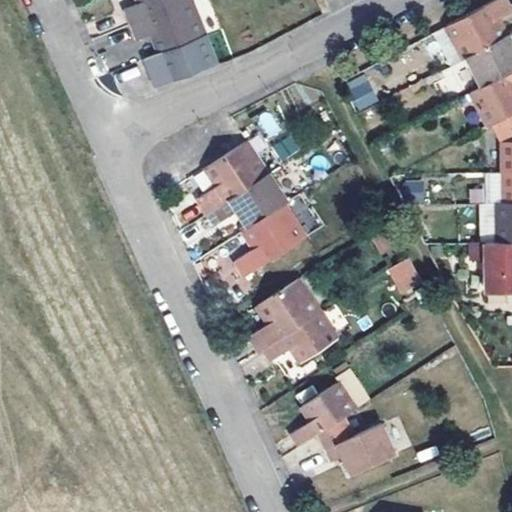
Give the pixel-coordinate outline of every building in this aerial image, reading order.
[(137,25),(198,0),(197,0),(142,0),(144,3),(131,8),(137,25)] [(211,34),(198,0),(137,25),(143,40),(156,36),(163,54),(211,34)] [(492,15),(499,11),(511,3),(509,0),(485,0),(447,20),(464,52),(468,50),(508,29),(501,16),(494,19),(492,15)] [(501,16),(499,11),(492,15),(494,19),(501,16)] [(511,48),(510,44),(511,43),(511,26),(508,29),(468,50),(484,79),(511,64),(511,48)] [(211,34),(163,54),(150,59),(161,87),(222,63),(211,34)] [(511,84),(511,64),(484,79),(472,86),(490,119),(496,116),(511,107),(511,84)] [(365,73),(344,83),(358,111),(379,101),(365,73)] [(511,107),(496,116),(507,137),(508,166),(511,165),(511,107)] [(256,120),(270,140),(283,130),(269,111),(256,120)] [(272,144),(280,160),(300,151),(292,135),(272,144)] [(249,136),(207,163),(219,181),(200,193),(209,207),(270,167),(249,136)] [(511,165),(508,166),(494,166),(494,197),(511,196),(511,165)] [(271,166),(270,167),(209,207),(218,220),(242,206),(252,219),(285,197),(290,194),(271,166)] [(405,181),(407,204),(426,202),(424,179),(405,181)] [(511,196),(494,197),(481,198),(482,236),(511,235),(511,196)] [(307,230),(285,197),(252,219),(246,223),(257,241),(239,254),(248,268),(307,230)] [(388,245),(404,236),(392,213),(375,222),(388,245)] [(511,235),(482,236),(474,236),(474,254),(489,254),(490,284),(495,284),(511,283),(511,235)] [(410,247),(394,258),(405,278),(422,269),(410,247)] [(253,328),(263,344),(268,340),(324,304),(302,271),(261,298),(272,316),(253,328)] [(511,283),(495,284),(495,292),(511,291),(511,283)] [(324,304),(268,340),(276,352),(296,339),(305,352),(340,330),(324,304)] [(353,366),(343,373),(360,401),(370,393),(353,366)] [(340,414),(360,401),(343,373),(309,396),(318,411),(296,426),(303,437),(321,426),(340,414)] [(340,414),(321,426),(330,441),(337,455),(351,449),(359,466),(401,447),(385,416),(349,433),(340,414)]
